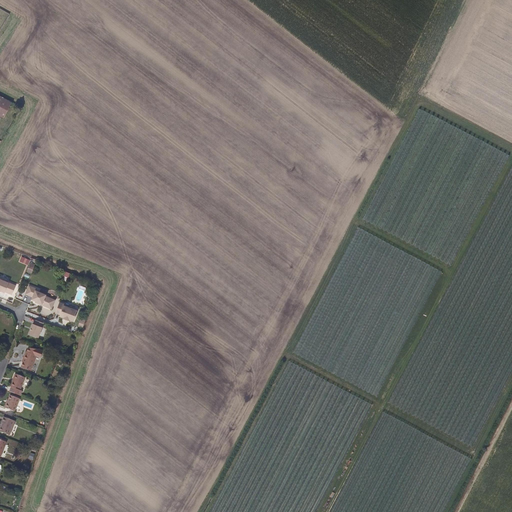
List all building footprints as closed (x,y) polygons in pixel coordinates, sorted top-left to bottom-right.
[(0,118),(2,119),(11,102),(2,97),(0,100),(0,118)] [(21,256),(19,262),(28,265),(30,260),(21,256)] [(12,294),(15,284),(0,278),(0,290),(4,292),(4,291),(12,294)] [(54,301),(55,298),(48,295),(48,294),(45,293),(35,289),(36,287),(32,286),(28,284),(25,293),(32,296),(31,298),(37,300),(42,302),(41,303),(43,304),(47,305),(48,304),(52,305),(54,301)] [(75,316),(77,308),(64,303),(64,302),(59,300),(56,311),(60,313),(60,314),(63,315),(64,316),(71,319),(72,319),(73,319),(75,316)] [(38,336),(43,321),(35,318),(33,322),(32,322),(28,333),(38,336)] [(30,369),(32,363),(35,354),(24,350),(22,358),(23,358),(22,362),(20,366),(30,369)] [(19,388),(24,375),(14,372),(12,378),(13,378),(11,385),(19,388)] [(14,410),(18,397),(9,393),(7,399),(4,407),(14,410)] [(0,430),(9,433),(14,419),(3,415),(0,421),(2,422),(0,426),(0,430)]
